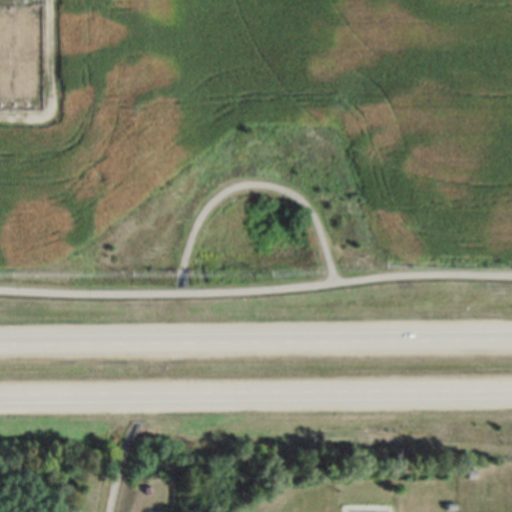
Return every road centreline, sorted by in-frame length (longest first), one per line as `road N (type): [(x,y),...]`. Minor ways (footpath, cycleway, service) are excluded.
road 1 (trunk): [(0,392),(511,388)]
road 2 (trunk): [(511,338),(0,342)]
